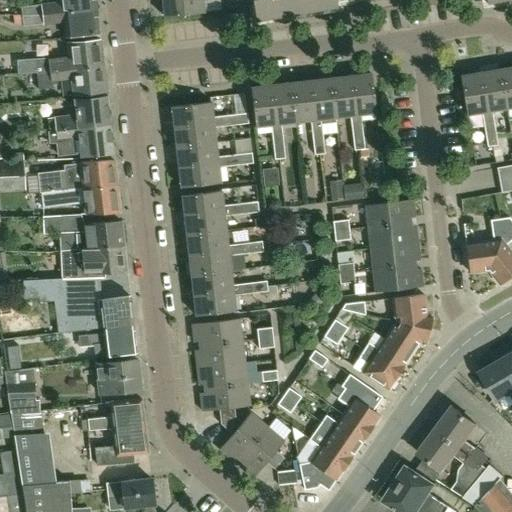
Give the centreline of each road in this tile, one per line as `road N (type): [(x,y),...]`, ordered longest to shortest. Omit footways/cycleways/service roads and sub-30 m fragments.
road 1 (residential): [(256,511),(167,430),(125,67)]
road 2 (residential): [(470,335),(448,297),(420,37)]
road 3 (residential): [(125,67),(420,37)]
road 4 (tertiary): [(333,511),(422,385),(470,335)]
